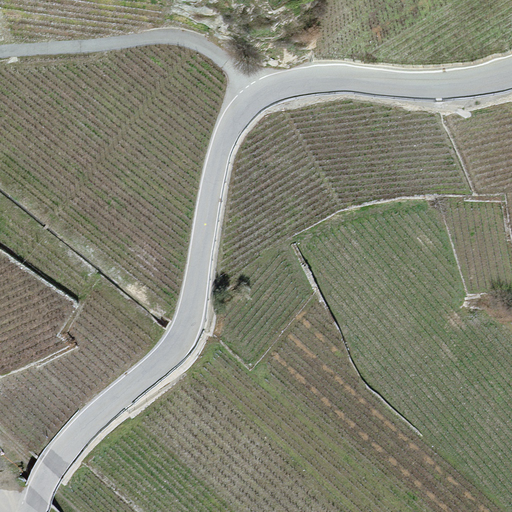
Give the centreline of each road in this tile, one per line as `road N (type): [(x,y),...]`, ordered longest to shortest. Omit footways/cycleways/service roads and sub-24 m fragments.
road 1 (unclassified): [(30,511),(69,441),(181,339),(219,151),(244,104),(304,81),(438,85),(511,69)]
road 2 (track): [(254,96),(201,44),(172,36),(0,50)]
